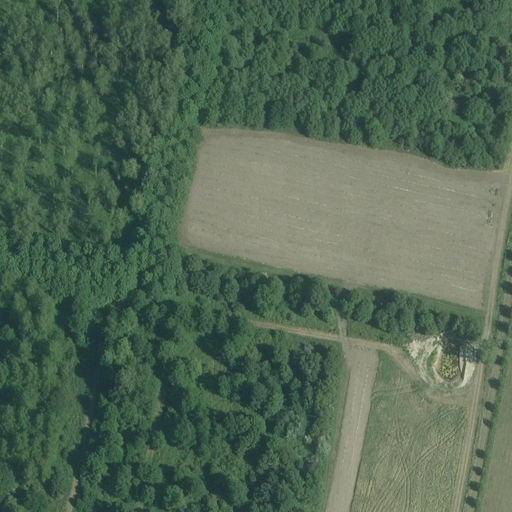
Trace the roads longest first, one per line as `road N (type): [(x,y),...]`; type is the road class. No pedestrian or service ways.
road 1 (track): [(210,0),(148,282),(115,304),(72,511)]
road 2 (track): [(144,289),(166,309),(356,345),(418,387),(476,404)]
road 3 (track): [(458,511),(511,202)]
